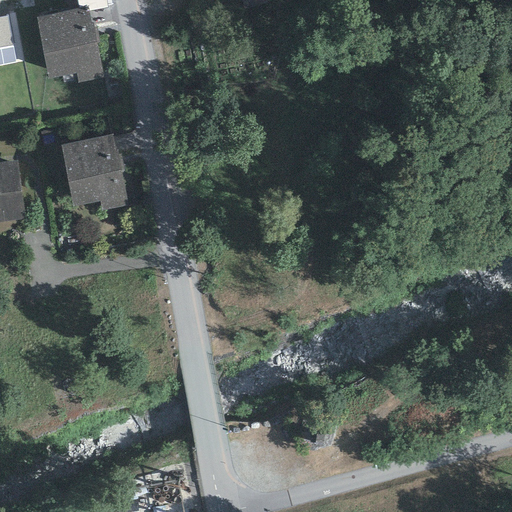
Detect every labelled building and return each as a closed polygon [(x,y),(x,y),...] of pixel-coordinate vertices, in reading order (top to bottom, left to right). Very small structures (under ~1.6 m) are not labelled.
[(77,0),(79,8),(88,7),(89,11),(108,7),(108,6),(112,5),(111,0),(77,0)] [(79,8),(35,17),(47,79),(76,73),(78,83),(103,78),(96,43),(97,43),(93,23),(91,23),(89,11),(88,7),(79,8)] [(7,16),(0,16),(0,65),(16,62),(7,16)] [(114,134),(60,145),(72,207),(100,201),(102,211),(128,206),(114,134)] [(0,163),(0,222),(24,219),(17,162),(0,163)] [(112,511),(107,498),(69,511),(112,511)]
